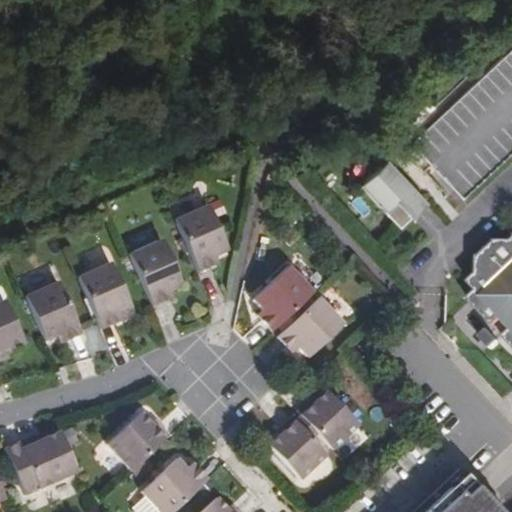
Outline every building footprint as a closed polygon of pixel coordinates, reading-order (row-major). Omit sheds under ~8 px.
[(511,157),(511,52),(412,147),(465,202),(511,157)] [(365,155),(355,172),(369,180),(379,163),(365,155)] [(428,205),(389,163),(361,189),(402,232),(412,221),(409,217),(413,212),(417,216),(428,205)] [(208,206),(174,221),(198,275),(212,269),(209,260),(215,258),(228,251),(208,206)] [(129,253),(157,240),(151,227),(123,240),(129,253)] [(511,241),(496,243),(480,258),(480,274),(470,283),(479,293),(471,301),(496,328),(510,314),(511,316),(511,333),(506,339),(511,345),(511,241)] [(129,257),(151,308),(165,302),(162,294),(168,291),(181,286),(161,242),(129,257)] [(77,277),(100,330),(114,324),(111,315),(117,313),(130,307),(110,263),(77,277)] [(263,321),(274,333),(279,328),(298,309),(315,294),(289,266),(254,301),(263,311),(268,316),(263,321)] [(60,279),(24,293),(44,341),(64,333),(67,340),(81,334),(60,279)] [(319,298),(303,313),(283,332),(278,338),(288,348),(294,343),(298,348),(309,359),(345,325),(319,298)] [(0,306),(0,355),(10,351),(23,347),(6,304),(0,306)] [(511,316),(510,314),(496,328),(506,339),(511,333),(511,316)] [(294,413),(331,452),(357,426),(324,392),(312,403),(319,410),(314,414),(304,404),(294,413)] [(130,472),(168,436),(159,426),(150,434),(145,429),(152,423),(140,411),(104,444),(130,472)] [(324,457),(288,420),(280,428),(289,438),(284,442),(276,433),(263,446),(298,482),(324,457)] [(75,474),(58,434),(30,446),(27,439),(4,449),(24,496),(75,474)] [(139,492),(157,511),(172,511),(206,481),(196,469),(191,474),(175,458),(139,492)] [(445,487),(459,474),(454,469),(441,482),(445,487)] [(494,511),(459,474),(445,487),(418,511),(494,511)] [(200,511),(235,511),(233,511),(223,511),(227,508),(215,497),(200,511)]
